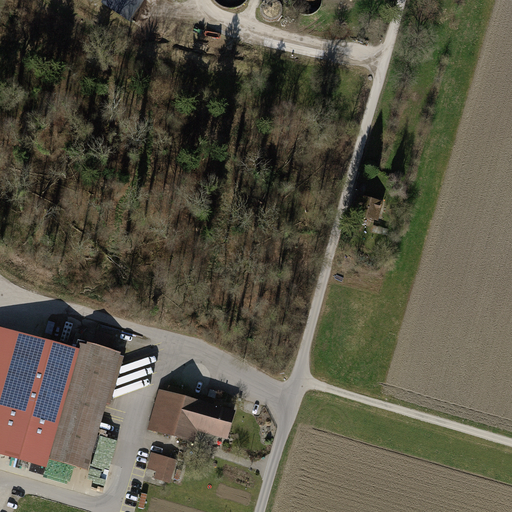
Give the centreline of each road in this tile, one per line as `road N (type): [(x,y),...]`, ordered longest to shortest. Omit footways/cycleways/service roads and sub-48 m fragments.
road 1 (track): [(511,440),(300,378),(402,0)]
road 2 (track): [(203,0),(230,23),(385,61)]
road 3 (residential): [(300,378),(263,511)]
